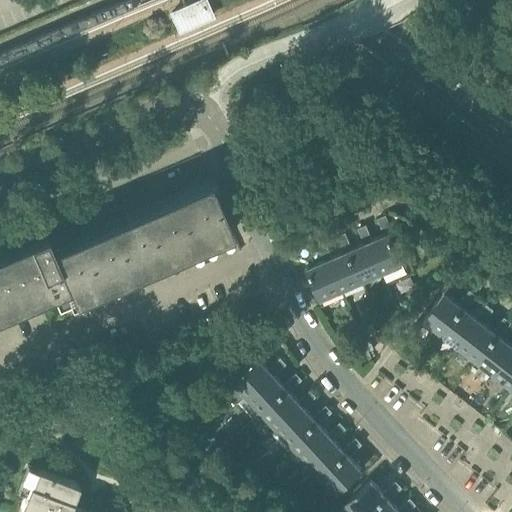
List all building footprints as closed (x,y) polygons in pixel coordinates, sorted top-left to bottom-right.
[(194,0),(171,10),(180,32),(214,17),(207,0),(194,0)] [(233,231),(212,182),(55,250),(46,230),(29,237),(31,243),(0,256),(0,312),(51,290),(57,302),(57,301),(57,299),(72,293),(75,300),(76,299),(76,297),(231,230),(232,232),(233,231)] [(382,271),(403,262),(389,232),(393,231),(386,214),(378,218),(385,233),(373,238),(369,240),(382,271)] [(362,280),(382,271),(369,240),(373,238),(367,224),(358,227),(365,242),(353,247),(348,249),(362,280)] [(342,289),(362,280),(348,249),(353,247),(346,232),(338,235),(345,251),(333,256),(328,258),(342,289)] [(328,258),(333,256),(326,241),(318,245),(324,260),(308,267),(321,298),(342,289),(328,258)] [(429,241),(424,247),(430,252),(435,246),(429,241)] [(462,306),(459,304),(449,296),(459,282),(452,277),(441,290),(444,292),(424,318),(442,332),(462,306)] [(459,346),(480,319),(477,317),(466,309),(477,295),(470,289),(459,304),(462,306),(442,332),(459,346)] [(497,333),(494,330),(483,322),(494,309),(487,304),(477,317),(480,319),(459,346),(476,359),(497,333)] [(494,373),(511,349),(511,344),(501,335),(511,322),(505,317),(494,330),(497,333),(476,359),(494,373)] [(374,349),(371,340),(366,342),(369,351),(374,349)] [(247,394),(272,371),(269,367),(260,358),(273,347),(267,341),(254,353),(256,355),(232,377),(247,394)] [(511,385),(511,342),(511,344),(511,349),(494,373),(511,386),(511,385)] [(262,410),(287,387),(284,384),(275,374),(287,364),(281,357),(269,367),(272,371),(247,394),(262,410)] [(184,366),(178,360),(172,366),(178,372),(184,366)] [(277,426),(302,403),(299,400),(290,390),(303,379),(297,372),(284,384),(287,387),(262,410),(277,426)] [(88,388),(70,397),(74,405),(92,397),(88,388)] [(317,420),(314,416),(305,406),(317,396),(311,389),(299,400),(302,403),(277,426),(292,443),(317,420)] [(307,459),(332,436),(329,432),(320,423),(333,411),(327,405),(314,416),(317,420),(292,443),(307,459)] [(347,452),(344,448),(335,439),(347,428),(341,422),(329,432),(332,436),(307,459),(322,475),(347,452)] [(211,453),(221,444),(214,436),(211,439),(204,432),(198,438),(211,453)] [(337,491),(362,468),(350,455),(362,443),(356,437),(344,448),(347,452),(322,475),(337,491)] [(89,511),(70,505),(79,482),(38,467),(32,483),(30,482),(21,507),(33,511),(89,511)] [(383,492),(372,479),(346,501),(356,511),(367,511),(387,495),(390,499),(402,487),(397,481),(383,492)] [(399,508),(390,499),(387,495),(367,511),(400,511),(402,511),(407,511),(416,504),(410,498),(399,508)]
